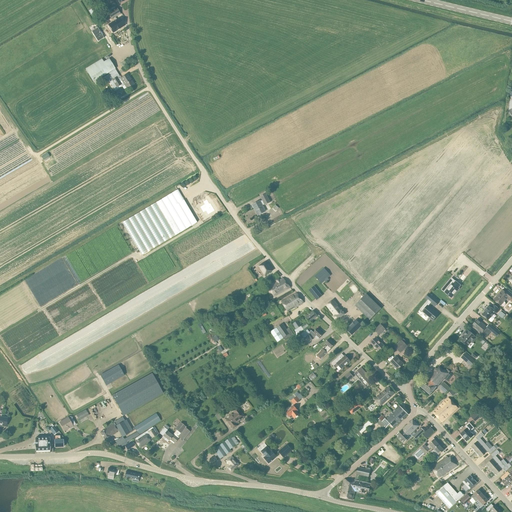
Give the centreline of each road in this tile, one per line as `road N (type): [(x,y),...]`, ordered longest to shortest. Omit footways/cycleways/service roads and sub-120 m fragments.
road 1 (residential): [(409,388),(395,386),(268,260),(149,86),(125,12)]
road 2 (tertiary): [(316,496),(179,476),(96,452),(47,456)]
road 3 (tertiary): [(409,388),(414,372),(511,259)]
road 4 (unclassified): [(511,509),(414,409)]
road 5 (tertiary): [(316,496),(414,409)]
